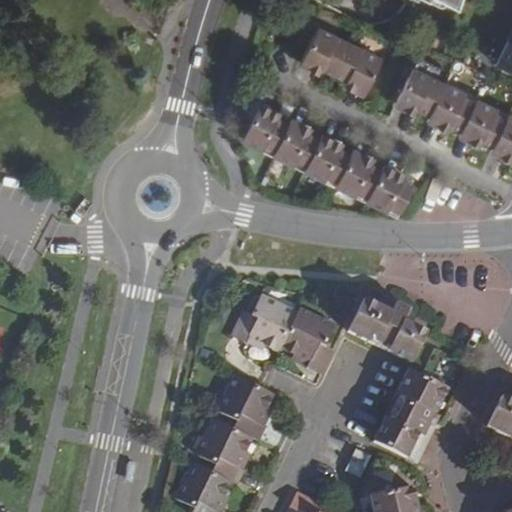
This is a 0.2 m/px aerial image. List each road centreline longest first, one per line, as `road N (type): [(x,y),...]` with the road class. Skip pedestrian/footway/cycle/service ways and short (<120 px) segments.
road 1 (residential): [(511,235),(383,239),(189,205)]
road 2 (secondary): [(95,511),(150,231)]
road 3 (residential): [(264,75),(511,192)]
road 4 (residential): [(462,511),(451,456),(511,331)]
road 5 (secondary): [(164,166),(209,0)]
road 6 (residential): [(273,511),(341,379)]
